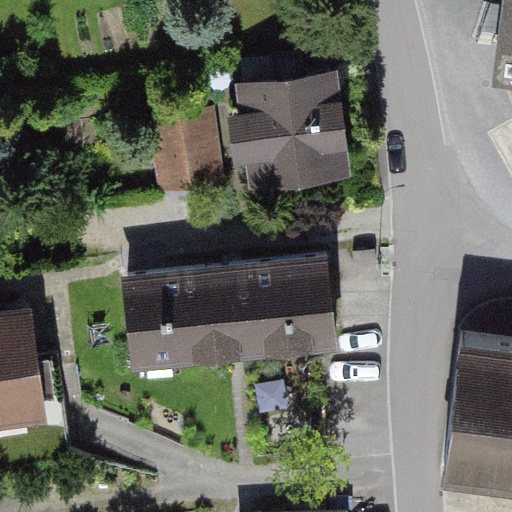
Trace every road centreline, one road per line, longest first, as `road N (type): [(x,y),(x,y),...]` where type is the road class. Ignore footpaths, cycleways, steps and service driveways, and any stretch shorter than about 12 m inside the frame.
road 1 (residential): [(423,254),(423,511)]
road 2 (residential): [(392,0),(411,94),(423,254)]
